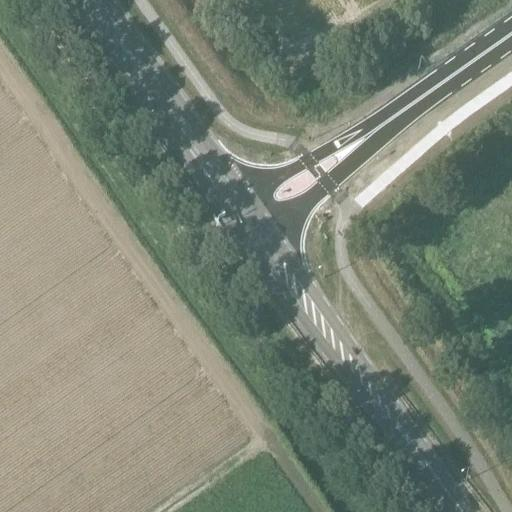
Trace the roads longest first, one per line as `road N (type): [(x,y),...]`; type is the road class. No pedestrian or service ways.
road 1 (primary): [(459,511),(257,235)]
road 2 (primary): [(235,206),(90,0)]
road 3 (primary): [(511,33),(365,137)]
road 4 (primary): [(365,137),(346,138),(235,206)]
road 5 (primary): [(257,235),(359,155),(365,137)]
